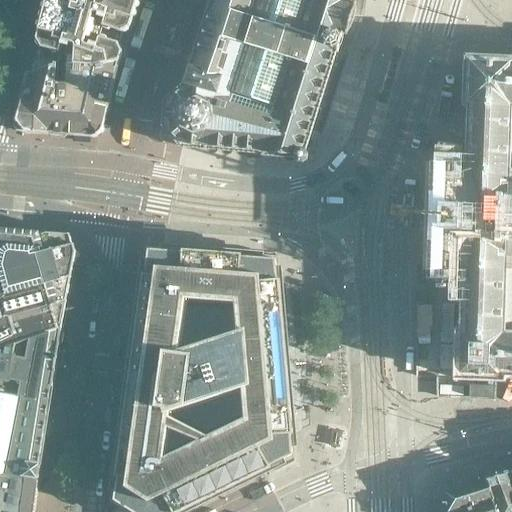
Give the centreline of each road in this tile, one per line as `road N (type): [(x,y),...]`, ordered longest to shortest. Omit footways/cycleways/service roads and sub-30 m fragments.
road 1 (tertiary): [(403,465),(399,209),(375,174),(339,162)]
road 2 (tertiary): [(111,263),(84,511)]
road 3 (tertiary): [(339,162),(287,186),(133,166)]
road 4 (residential): [(183,0),(133,166)]
road 5 (tertiary): [(398,0),(357,133),(339,162)]
road 6 (tertiary): [(267,511),(318,486),(403,465)]
road 7 (tertiary): [(0,202),(68,208),(96,231),(111,263)]
road 8 (tertiary): [(133,166),(0,154)]
